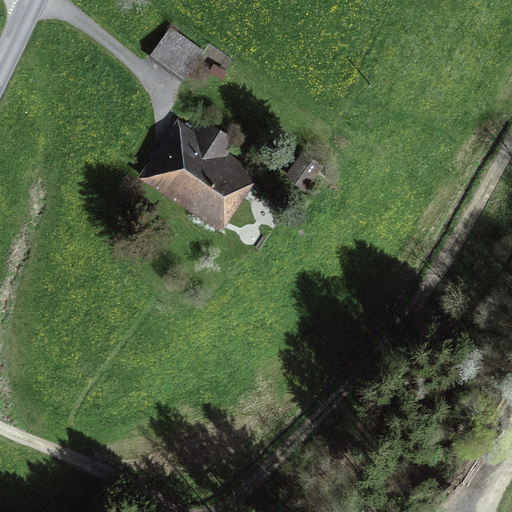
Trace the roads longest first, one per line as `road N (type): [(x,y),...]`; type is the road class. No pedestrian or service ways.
road 1 (track): [(511,158),(421,322),(261,476),(209,511)]
road 2 (track): [(187,511),(0,426)]
road 3 (track): [(42,0),(95,31),(152,82),(166,107),(162,132)]
